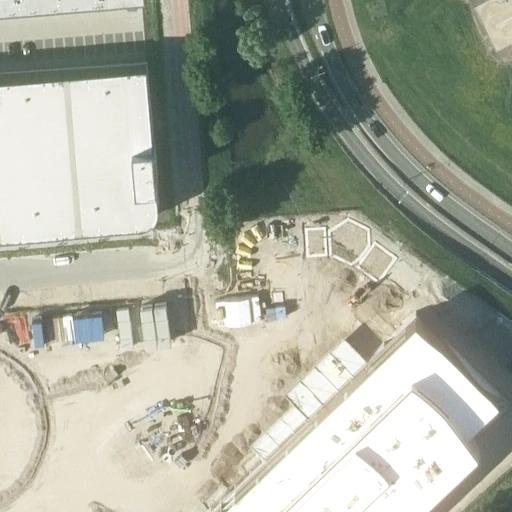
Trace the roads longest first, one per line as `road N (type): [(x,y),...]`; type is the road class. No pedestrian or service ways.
road 1 (unclassified): [(180,0),(197,257),(0,275)]
road 2 (secondary): [(275,0),(317,95),(356,149),(423,218),(511,282)]
road 3 (secondary): [(511,250),(435,195),(379,139),(337,76),(310,0)]
